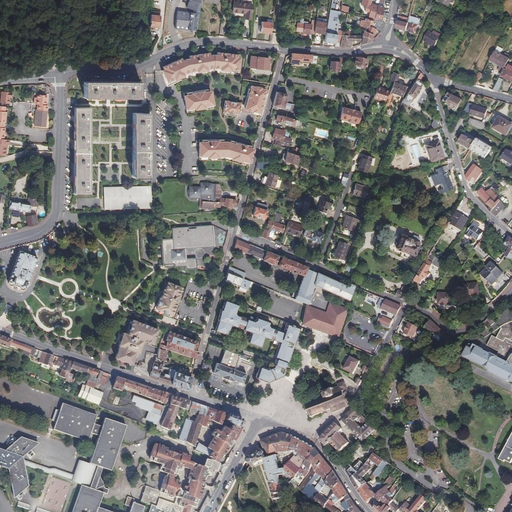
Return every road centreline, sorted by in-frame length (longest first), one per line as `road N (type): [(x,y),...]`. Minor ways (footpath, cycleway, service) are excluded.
road 1 (tertiary): [(0,243),(38,233),(55,215),(59,74)]
road 2 (tertiary): [(189,396),(0,329)]
road 3 (residential): [(408,306),(234,230)]
road 4 (residential): [(234,230),(283,47)]
road 5 (residential): [(435,79),(466,187),(511,235)]
road 6 (residential): [(189,396),(234,230)]
road 7 (residential): [(358,396),(387,421),(398,465),(470,511)]
road 8 (tertiary): [(59,74),(133,67),(179,47)]
road 9 (residential): [(511,292),(455,332),(408,306)]
